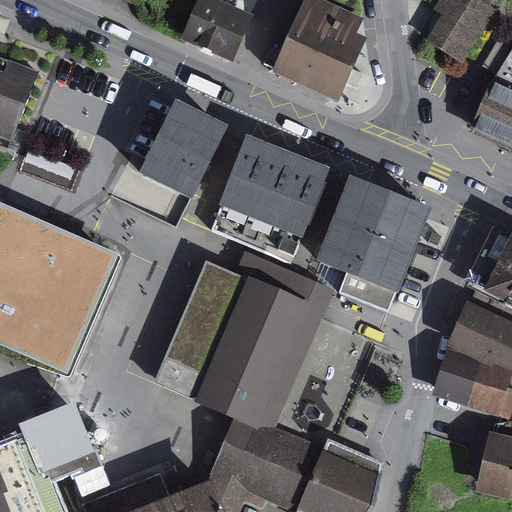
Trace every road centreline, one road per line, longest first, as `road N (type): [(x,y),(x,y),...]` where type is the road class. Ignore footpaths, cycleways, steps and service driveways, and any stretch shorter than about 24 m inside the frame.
road 1 (residential): [(482,198),(426,342),(425,386),(393,511)]
road 2 (secondary): [(387,158),(152,57)]
road 3 (residential): [(152,57),(84,197),(0,193)]
road 4 (residential): [(387,158),(406,104),(395,0)]
road 5 (secondary): [(152,57),(29,0)]
